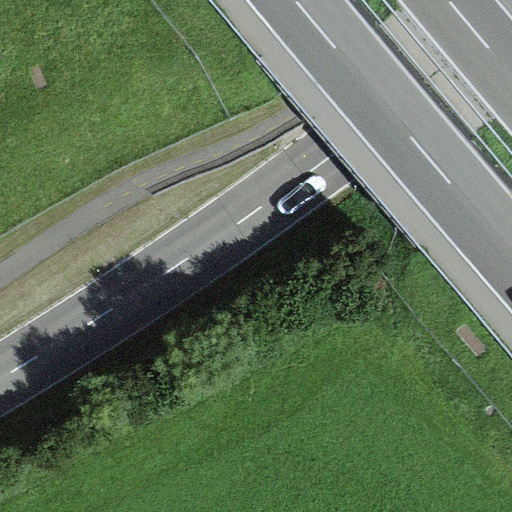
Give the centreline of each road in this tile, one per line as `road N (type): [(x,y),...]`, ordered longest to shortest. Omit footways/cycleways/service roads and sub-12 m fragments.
road 1 (primary): [(511,14),(205,247),(0,381)]
road 2 (motorway): [(297,0),(511,252)]
